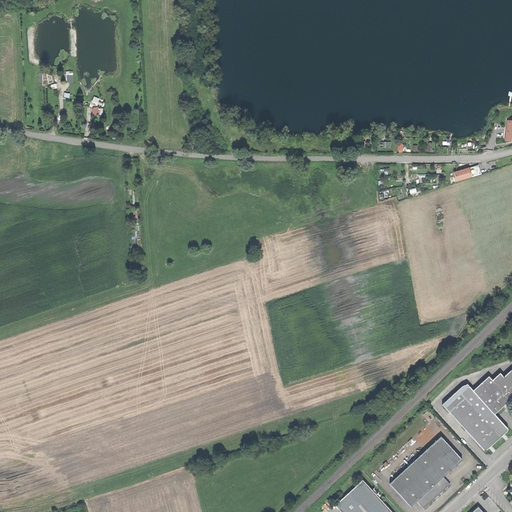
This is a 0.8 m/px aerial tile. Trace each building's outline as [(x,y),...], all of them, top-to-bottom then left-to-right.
[(454,172),(457,182),(482,174),(479,165),(454,172)] [(473,391),(494,415),(503,408),(501,406),(506,401),(507,403),(511,398),(511,370),(503,377),(500,373),(492,381),(488,377),(473,391)] [(507,428),(494,415),(473,391),(467,384),(466,383),(462,386),(442,404),(452,415),(453,414),(462,424),(461,426),(466,431),(467,430),(476,440),(475,441),(483,450),(484,452),(486,451),(489,448),(487,447),(490,444),(492,446),(502,437),(500,435),(503,433),(504,434),(507,432),(507,428)] [(452,415),(461,426),(462,424),(453,414),(452,415)] [(466,431),(475,441),(476,440),(467,430),(466,431)] [(462,460),(441,437),(389,484),(411,507),(417,502),(443,477),(462,460)] [(450,484),(443,477),(417,502),(423,509),(437,496),(450,484)] [(391,511),(367,485),(339,511),(340,511),(391,511)]
